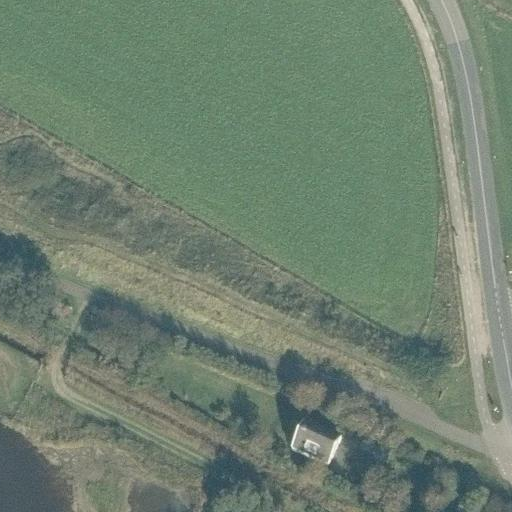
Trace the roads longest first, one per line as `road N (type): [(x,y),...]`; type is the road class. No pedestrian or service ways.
road 1 (unclassified): [(0,259),(473,444),(511,440)]
road 2 (tertiary): [(511,396),(463,63),(439,0)]
